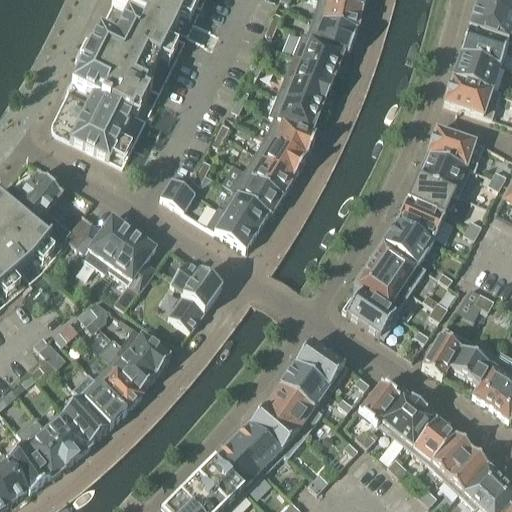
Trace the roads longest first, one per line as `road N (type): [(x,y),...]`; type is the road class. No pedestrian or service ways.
road 1 (residential): [(309,330),(394,177),(455,0)]
road 2 (residential): [(379,0),(356,88),(314,184),(242,288)]
road 3 (residential): [(242,288),(155,414),(92,481),(47,511)]
road 4 (residential): [(12,139),(242,288)]
road 5 (residential): [(309,330),(405,388),(511,468)]
road 6 (residential): [(149,511),(309,330)]
road 7 (residential): [(12,139),(90,0)]
